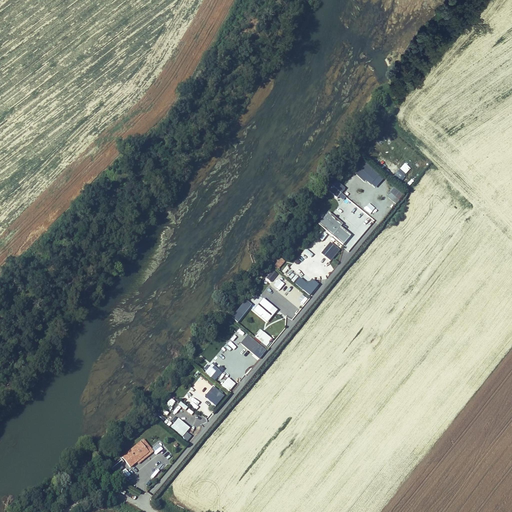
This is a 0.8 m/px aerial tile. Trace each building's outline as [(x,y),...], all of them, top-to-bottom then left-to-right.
[(355,173),(373,190),(383,180),(364,163),(355,173)] [(405,164),(393,177),(400,183),(411,169),(405,164)] [(353,188),(359,181),(353,176),(347,182),(353,188)] [(406,178),(403,182),(409,188),(412,183),(406,178)] [(359,238),(373,222),(341,194),(345,189),(338,184),(336,183),(328,192),(338,201),(342,202),(341,206),(344,207),(351,213),(349,215),(353,218),(351,221),(350,223),(355,228),(353,230),(352,239),(359,240),(359,238)] [(392,188),(386,198),(397,204),(403,194),(392,188)] [(360,207),(365,200),(358,195),(353,201),(360,207)] [(365,213),(373,216),(376,209),(369,206),(365,213)] [(328,213),(318,225),(343,245),(350,236),(340,227),(343,225),(328,213)] [(330,262),(339,251),(330,243),(320,254),(330,262)] [(309,248),(302,254),(306,260),(313,254),(309,248)] [(280,259),(274,268),(278,271),(285,263),(280,259)] [(288,266),(281,274),(286,278),(293,270),(288,266)] [(265,280),(270,284),(277,275),(272,271),(265,280)] [(269,285),(300,309),(309,298),(278,274),(269,285)] [(319,286),(311,280),(307,285),(299,279),(295,283),(311,296),(319,286)] [(252,312),(267,323),(277,311),(263,299),(252,312)] [(237,324),(251,307),(245,302),(231,319),(237,324)] [(266,348),(272,340),(260,330),(254,338),(266,348)] [(247,336),(240,345),(258,360),(266,352),(247,336)] [(204,374),(210,379),(217,370),(211,365),(204,374)] [(219,373),(214,379),(220,384),(225,378),(219,373)] [(200,377),(196,382),(201,386),(205,380),(200,377)] [(228,393),(235,385),(228,378),(221,387),(228,393)] [(213,387),(204,398),(215,408),(224,397),(213,387)] [(191,404),(194,396),(187,393),(184,401),(191,404)] [(191,437),(186,433),(190,429),(178,419),(170,428),(187,443),(191,437)] [(140,443),(122,458),(130,467),(148,453),(140,443)] [(71,475),(67,480),(70,483),(75,478),(71,475)]
